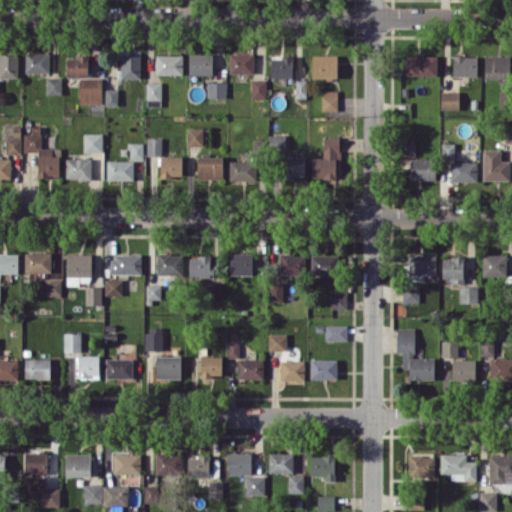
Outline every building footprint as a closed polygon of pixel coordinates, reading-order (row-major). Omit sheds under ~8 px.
[(141,55),(130,55),(130,51),(119,50),(119,70),(118,70),(118,77),(140,78),(141,55)] [(49,53),(25,52),(25,72),(49,72),(49,53)] [(212,53),(189,54),(189,75),(213,74),(212,53)] [(253,73),(254,53),(230,53),(229,73),(253,73)] [(0,77),(18,78),(18,54),(0,54),(0,77)] [(407,75),(437,74),(437,54),(406,55),(407,75)] [(183,55),(156,55),(156,74),(183,74),(183,55)] [(271,55),(272,77),(293,76),(293,55),(271,55)] [(338,77),(337,55),(312,55),(312,77),(338,77)] [(478,56),(453,55),(453,75),(477,76),(478,56)] [(510,78),(510,56),(485,55),(484,78),(510,78)] [(88,56),(67,56),(67,76),(88,77),(88,56)] [(62,94),(62,77),(46,77),(46,94),(62,94)] [(102,78),(80,78),(79,103),(102,103),(102,78)] [(266,79),(251,79),(251,98),(266,98),(266,79)] [(296,95),(306,95),(306,79),(296,79),(296,95)] [(226,81),(207,81),(207,97),(226,97),(226,81)] [(161,106),(161,82),(147,82),(147,106),(161,106)] [(118,89),(105,89),(105,105),(118,105),(118,89)] [(321,110),(337,111),(338,90),(322,90),(321,110)] [(441,110),(460,109),(459,91),(441,91),(441,110)] [(21,153),(21,126),(13,126),(13,137),(5,137),(5,153),(21,153)] [(24,151),(38,151),(38,177),(59,177),(59,147),(41,147),(41,126),(32,126),(32,133),(24,133),(24,151)] [(187,145),(203,145),(203,128),(187,128),(187,145)] [(103,151),(102,133),(83,133),(84,151),(103,151)] [(286,152),(285,134),(269,134),(269,152),(286,152)] [(162,138),(147,137),(147,155),(162,155),(162,138)] [(312,157),(312,177),(336,178),(336,158),(341,158),(341,139),(323,139),(323,157),(312,157)] [(401,155),(416,155),(415,140),(401,140),(401,155)] [(143,158),(143,143),(130,143),(130,158),(143,158)] [(454,158),(455,143),(442,143),(441,158),(454,158)] [(483,179),(510,179),(510,160),(500,160),(500,149),(483,149),(483,179)] [(182,156),(161,156),(161,176),(182,176),(182,156)] [(222,179),(223,156),(198,156),(197,178),(222,179)] [(305,157),(285,156),(285,176),(304,177),(305,157)] [(65,178),(91,179),(92,158),(66,157),(65,178)] [(410,180),(435,179),(435,157),(410,158),(410,180)] [(0,177),(11,178),(11,158),(0,158),(0,177)] [(133,160),(107,160),(107,179),(133,180),(133,160)] [(257,161),(230,160),(229,180),(256,180),(257,161)] [(477,161),(451,161),(451,181),(477,181),(477,161)] [(26,272),(52,271),(51,251),(25,252),(26,272)] [(0,272),(18,273),(18,253),(0,252),(0,272)] [(67,284),(92,284),(91,253),(66,254),(67,284)] [(142,254),(112,253),(112,273),(141,273),(142,254)] [(157,274),(183,274),(183,253),(157,254),(157,274)] [(230,274),(252,274),(252,253),(230,253),(230,274)] [(280,254),(280,274),(305,274),(304,253),(280,254)] [(507,254),(483,253),(482,276),(506,277),(507,254)] [(311,254),(311,274),(337,275),(337,255),(311,254)] [(436,255),(409,254),(408,274),(436,275),(436,255)] [(189,277),(210,277),(211,256),(189,256),(189,277)] [(464,283),(464,257),(442,257),(442,278),(451,278),(452,284),(464,283)] [(45,296),(61,296),(61,279),(44,279),(45,296)] [(121,279),(105,279),(105,295),(122,295),(121,279)] [(225,282),(208,282),(208,299),(225,299),(225,282)] [(283,282),(269,283),(269,301),(283,301),(283,282)] [(402,301),(419,302),(420,285),(403,285),(402,301)] [(86,304),(102,304),(101,286),(85,286),(86,304)] [(478,286),(459,286),(459,303),(477,304),(478,286)] [(347,291),(331,290),(330,308),(347,308),(347,291)] [(347,324),(315,325),(316,332),(325,331),(325,340),(347,340),(347,324)] [(435,358),(415,358),(415,327),(397,327),(397,353),(403,353),(403,367),(409,367),(409,379),(435,378),(435,358)] [(145,350),(163,350),(163,328),(145,328),(145,350)] [(81,333),(64,333),(64,352),(81,352),(81,333)] [(286,334),(269,334),(269,350),(286,350),(286,334)] [(458,340),(442,340),(441,357),(458,358),(458,340)] [(494,340),(481,340),(481,355),(494,355),(494,340)] [(227,357),(239,357),(240,341),(227,341),(227,357)] [(99,378),(99,355),(78,355),(77,378),(99,378)] [(222,356),(201,355),(201,376),(222,377),(222,356)] [(181,356),(156,356),(155,378),(181,378),(181,356)] [(511,357),(490,358),(491,381),(511,380),(511,357)] [(0,378),(18,379),(18,359),(0,358),(0,378)] [(50,358),(25,358),(25,377),(50,378),(50,358)] [(106,377),(132,378),(133,359),(106,358),(106,377)] [(337,358),(310,359),(311,379),(338,378),(337,358)] [(264,378),(263,359),(237,359),(238,378),(264,378)] [(476,359),(452,359),(453,380),(476,380),(476,359)] [(304,360),(280,360),(280,380),(304,380),(304,360)] [(47,452),(24,452),(25,473),(48,473),(47,452)] [(229,474),(251,474),(251,452),(229,453),(229,474)] [(269,452),(269,472),(293,472),(294,453),(269,452)] [(434,453),(409,452),(408,475),(434,476),(434,453)] [(91,453),(66,453),(66,476),(90,476),(91,453)] [(140,473),(141,453),(113,453),(112,473),(140,473)] [(154,453),(154,473),(181,473),(181,453),(154,453)] [(466,454),(440,453),(440,473),(450,473),(450,479),(476,480),(477,460),(466,460),(466,454)] [(505,482),(505,472),(511,471),(511,454),(489,455),(489,483),(505,482)] [(188,455),(188,476),(209,476),(209,456),(188,455)] [(311,455),(311,476),(325,475),(325,480),(335,480),(335,455),(311,455)] [(304,475),(288,474),(288,492),(303,493),(304,475)] [(246,494),(265,494),(265,475),(246,475),(246,494)] [(223,497),(223,482),(209,482),(209,497),(223,497)] [(101,483),(84,484),(85,502),(101,502),(101,483)] [(103,505),(128,505),(128,485),(103,485),(103,505)] [(144,502),(159,502),(159,485),(144,485),(144,502)] [(60,506),(60,488),(42,488),(42,506),(60,506)] [(479,510),(497,510),(497,491),(479,491),(479,510)] [(317,510),(335,510),(335,495),(318,495),(317,510)]
